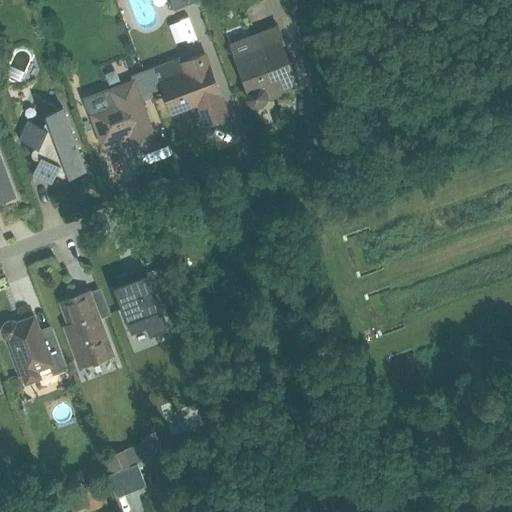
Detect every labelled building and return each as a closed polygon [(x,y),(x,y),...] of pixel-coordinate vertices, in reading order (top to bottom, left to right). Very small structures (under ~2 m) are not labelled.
[(166,0),(170,10),(191,3),(190,0),(166,0)] [(186,20),(178,23),(185,43),(193,40),(186,20)] [(248,93),(291,75),(272,28),(229,46),(248,93)] [(172,111),(220,96),(207,53),(158,69),(172,111)] [(100,141),(151,125),(137,80),(86,96),(100,141)] [(40,187),(86,171),(63,108),(18,125),(40,187)] [(150,168),(169,156),(162,145),(143,157),(150,168)] [(0,206),(18,199),(0,154),(0,206)] [(133,344),(169,329),(144,272),(108,288),(133,344)] [(78,367),(113,355),(91,288),(56,300),(78,367)] [(26,384),(58,372),(37,313),(4,325),(26,384)] [(101,455),(116,499),(144,489),(137,466),(156,460),(149,439),(101,455)] [(101,509),(101,488),(80,489),(81,509),(101,509)]
